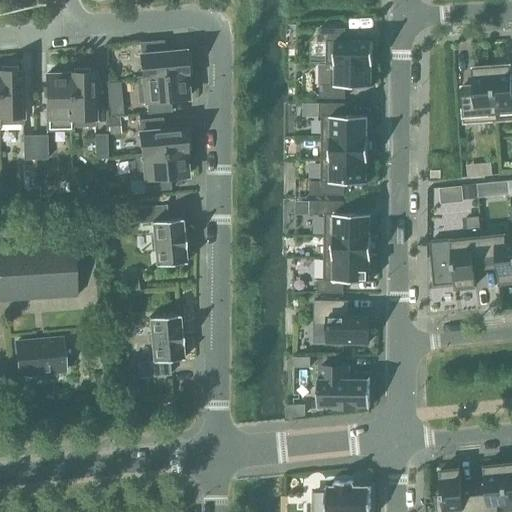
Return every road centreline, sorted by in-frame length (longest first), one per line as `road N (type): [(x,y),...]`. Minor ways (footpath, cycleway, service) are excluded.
road 1 (residential): [(216,455),(219,26),(196,14),(73,27)]
road 2 (residential): [(397,344),(399,14)]
road 3 (tertiary): [(0,476),(216,455)]
road 4 (tertiary): [(216,455),(397,440)]
